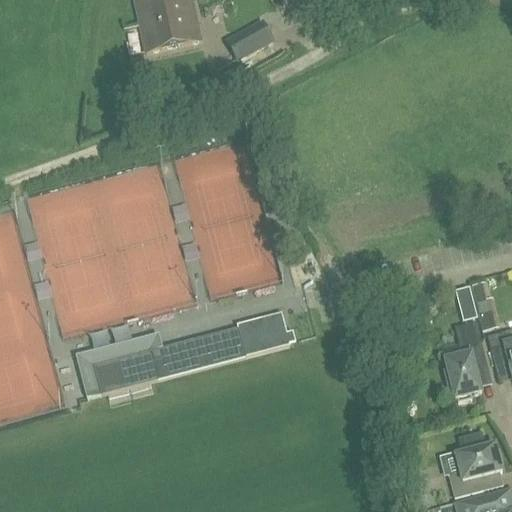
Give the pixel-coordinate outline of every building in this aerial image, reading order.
[(147,0),(154,25),(141,28),(148,56),(204,42),(193,0),(147,0)] [(228,46),(238,63),(272,45),(262,27),(228,46)] [(457,296),(464,325),(478,321),(471,292),(457,296)] [(492,302),(489,303),(476,306),(479,317),(495,314),(492,302)] [(238,329),(239,333),(247,361),(291,349),(283,317),(238,329)] [(476,375),(487,371),(475,326),(455,332),(462,360),(445,364),(447,373),(443,374),(447,391),(451,389),(455,404),(456,403),(458,407),(472,404),(471,399),(481,397),(476,375)] [(157,385),(247,361),(239,333),(150,357),(157,385)] [(511,334),(510,335),(487,340),(495,369),(508,366),(511,380),(511,334)] [(103,399),(157,385),(150,357),(96,371),(103,399)] [(454,503),(483,495),(479,481),(502,476),(495,449),(486,452),(482,436),(458,442),(462,458),(455,460),(460,477),(448,480),(454,503)] [(454,506),(455,511),(498,511),(501,511),(497,495),(454,506)]
